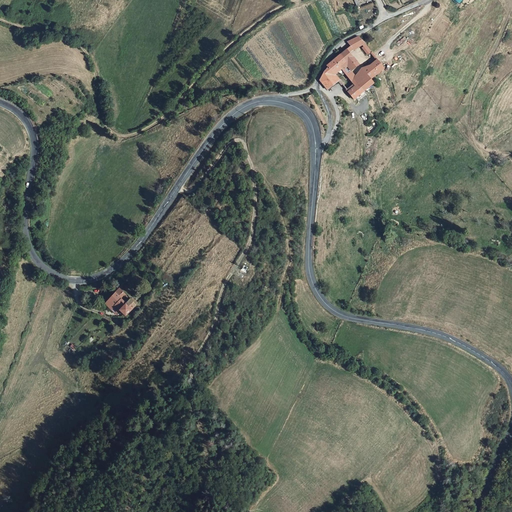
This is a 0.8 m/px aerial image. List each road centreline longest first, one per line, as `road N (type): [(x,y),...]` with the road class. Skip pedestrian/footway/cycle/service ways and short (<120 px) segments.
road 1 (secondary): [(277,101),(251,103),(228,118),(135,250),(111,272),(82,282),(50,274),(30,252),(24,211),(31,133),(0,104)]
road 2 (track): [(0,20),(74,40),(95,71),(107,127),(125,137),(166,117),(238,39),(296,0)]
road 3 (secondary): [(511,387),(492,362),(448,337),(352,318),(318,296),(309,258),(315,146)]
road 4 (track): [(177,187),(192,191),(235,139),(248,157),(252,229),(223,285),(215,321)]
road 5 (track): [(148,511),(175,461),(206,455),(188,387),(191,363),(215,321)]
road 6 (track): [(63,511),(152,411),(188,387)]
road 7 (track): [(251,168),(286,228),(289,263),(278,312)]
road 8 (unclassified): [(315,86),(344,40),(426,0)]
